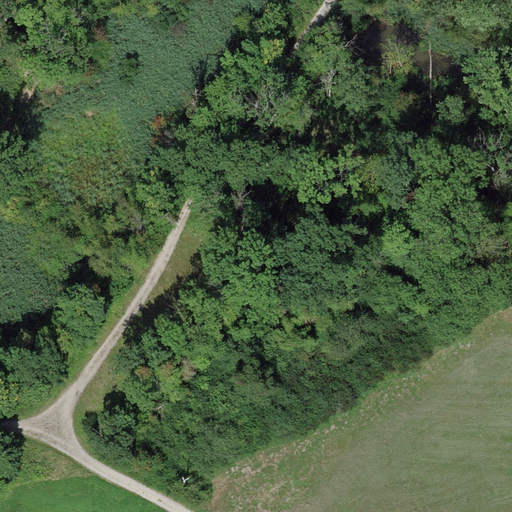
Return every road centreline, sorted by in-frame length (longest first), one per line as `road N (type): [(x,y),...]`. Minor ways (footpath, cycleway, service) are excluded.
road 1 (track): [(338,0),(50,433)]
road 2 (track): [(178,511),(50,433)]
